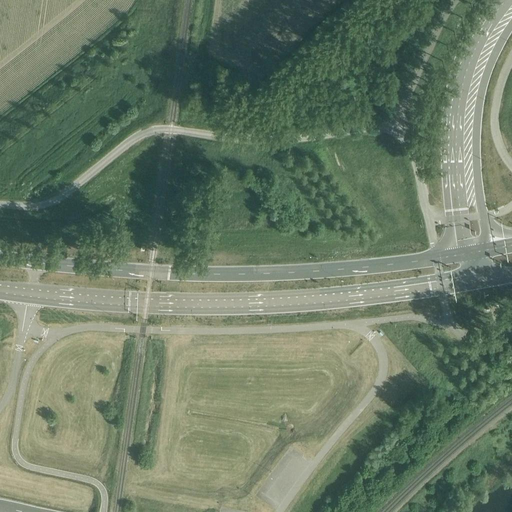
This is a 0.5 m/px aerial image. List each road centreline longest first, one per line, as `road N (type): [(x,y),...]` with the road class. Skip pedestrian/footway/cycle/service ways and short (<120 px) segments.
road 1 (trunk): [(0,292),(215,308),(422,291)]
road 2 (trunk): [(417,261),(212,274),(0,258)]
road 3 (unclassified): [(391,126),(241,140),(151,130),(44,203),(0,205)]
road 4 (primary): [(506,0),(473,50),(460,91),(460,218)]
road 5 (primary): [(482,216),(478,107),(511,23)]
road 6 (unclassified): [(447,0),(391,126)]
